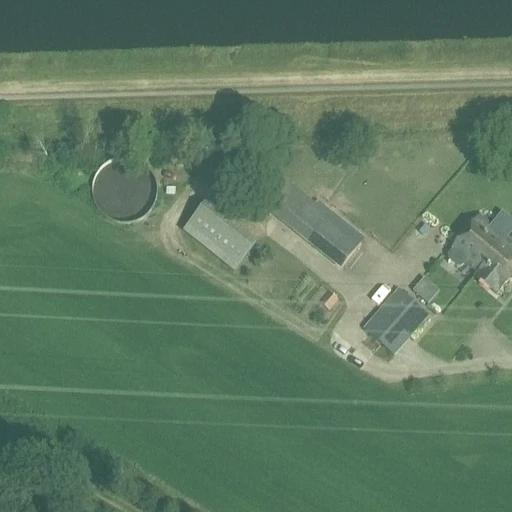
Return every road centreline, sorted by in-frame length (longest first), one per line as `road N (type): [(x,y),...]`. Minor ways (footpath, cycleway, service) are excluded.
road 1 (track): [(511,71),(0,84)]
road 2 (track): [(0,447),(97,484),(143,511)]
